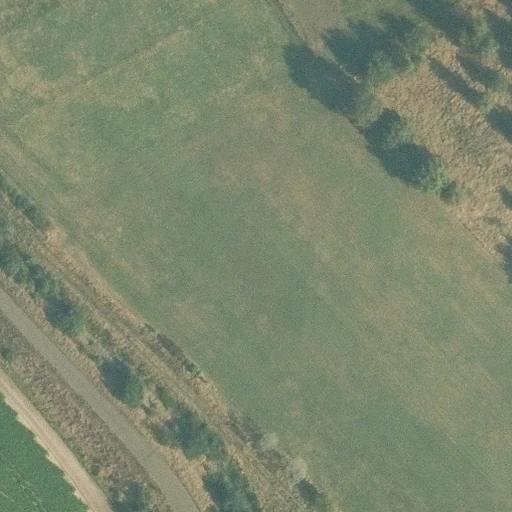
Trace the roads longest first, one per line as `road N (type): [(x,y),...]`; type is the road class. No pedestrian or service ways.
road 1 (track): [(0,204),(301,511)]
road 2 (unclassified): [(181,511),(95,403),(0,314)]
